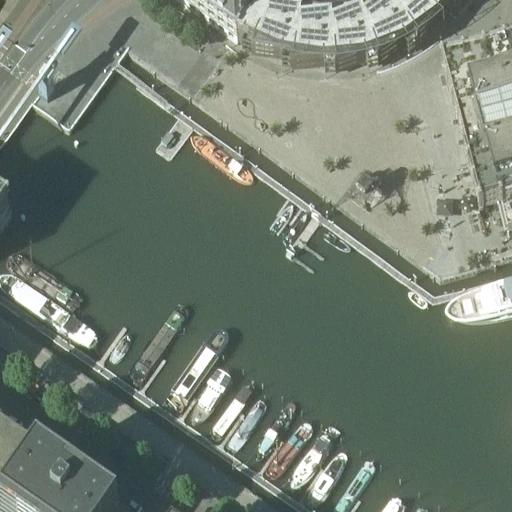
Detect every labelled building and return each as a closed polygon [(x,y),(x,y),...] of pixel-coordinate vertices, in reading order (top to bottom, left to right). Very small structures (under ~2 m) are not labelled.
[(172,0),(185,9),(185,10),(237,46),(257,18),(246,10),(251,2),(248,0),(172,0)] [(266,6),(257,18),(237,46),(255,54),(252,61),(294,68),(293,76),(335,71),(336,80),(376,64),(379,72),(413,47),(418,53),(437,28),(437,27),(448,13),(454,5),(462,11),(467,0),(406,0),(405,2),(402,0),(396,0),(375,14),(348,23),(319,24),(290,18),(266,6)] [(321,0),(330,10),(344,10),(356,0),(321,0)] [(511,50),(440,70),(479,215),(502,209),(506,226),(511,224),(511,50)] [(0,211),(0,228),(8,217),(0,211)] [(0,511),(103,511),(0,439),(0,511)]
